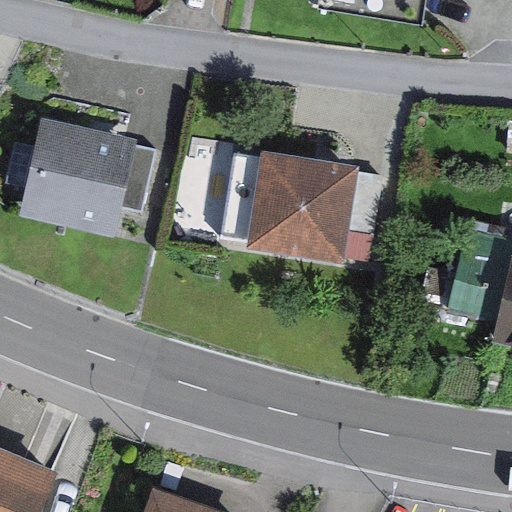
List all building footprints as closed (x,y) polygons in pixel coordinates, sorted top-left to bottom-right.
[(322,0),(321,8),(421,24),(424,3),(424,0),(322,0)] [(154,144),(155,137),(60,115),(53,145),(43,187),(37,215),(132,237),(138,209),(154,144)] [(21,182),(43,187),(53,145),(31,140),(21,182)] [(154,144),(138,209),(158,214),(173,148),(154,144)] [(381,171),(382,163),(285,147),(283,157),(269,238),(268,245),(366,262),(367,257),(381,171)] [(237,233),(269,238),(283,157),(251,151),(237,233)] [(381,171),(367,257),(387,261),(402,174),(381,171)] [(511,231),(483,224),(463,305),(511,317),(511,231)] [(61,511),(80,462),(0,432),(0,511),(61,511)] [(201,511),(156,497),(151,511),(201,511)]
